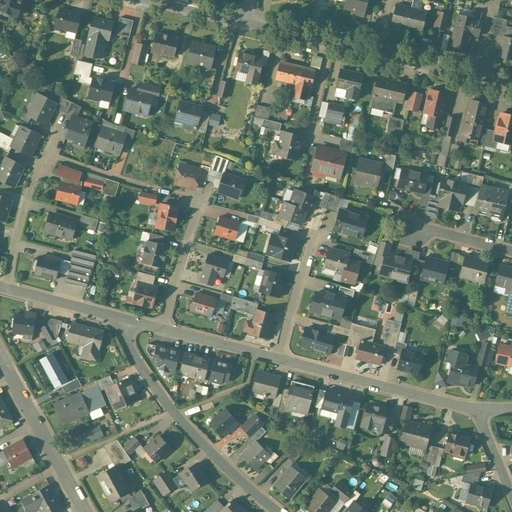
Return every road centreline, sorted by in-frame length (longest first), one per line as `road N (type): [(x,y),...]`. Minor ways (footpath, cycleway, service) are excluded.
road 1 (residential): [(476,407),(110,313)]
road 2 (residential): [(511,85),(241,22)]
road 3 (residential): [(275,511),(173,412),(110,313)]
road 4 (residential): [(85,511),(0,356)]
